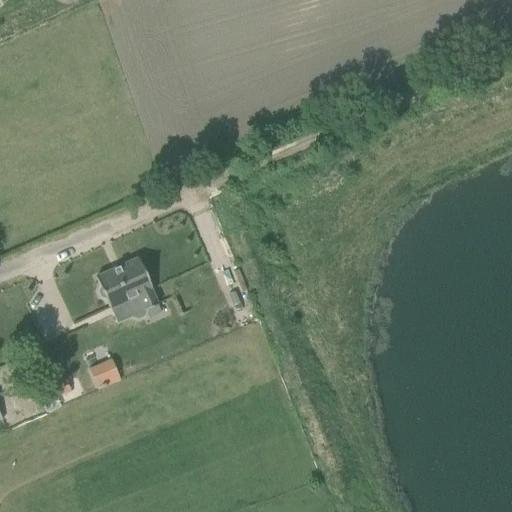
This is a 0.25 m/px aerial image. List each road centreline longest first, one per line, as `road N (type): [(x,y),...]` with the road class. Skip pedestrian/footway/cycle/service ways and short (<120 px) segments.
road 1 (track): [(511,51),(206,187)]
road 2 (unclassified): [(0,274),(206,187)]
